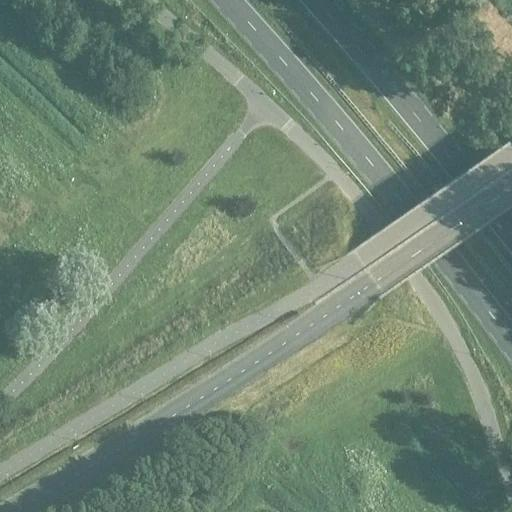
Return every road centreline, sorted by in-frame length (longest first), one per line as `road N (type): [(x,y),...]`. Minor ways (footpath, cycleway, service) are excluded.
road 1 (unclassified): [(511,489),(450,331),(361,204),(233,75),(143,0)]
road 2 (trunk): [(218,0),(364,156),(511,342)]
road 3 (trunk): [(511,240),(311,0)]
